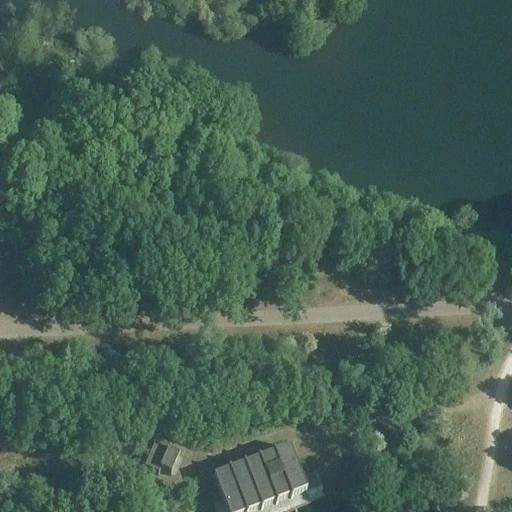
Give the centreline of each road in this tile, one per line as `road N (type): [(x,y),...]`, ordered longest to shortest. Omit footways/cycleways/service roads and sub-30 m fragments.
road 1 (track): [(0,330),(511,304)]
road 2 (track): [(505,379),(464,403),(350,432)]
road 3 (track): [(511,361),(479,511)]
